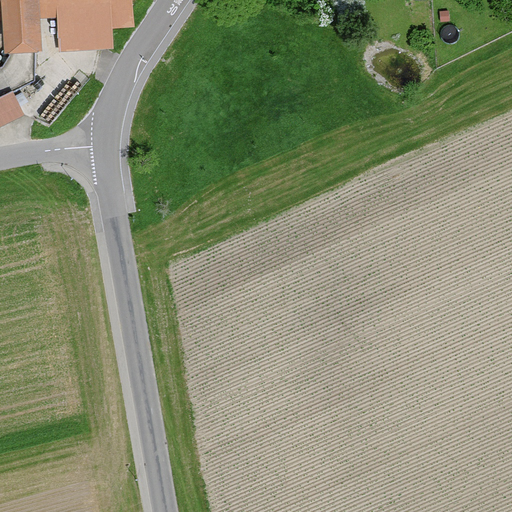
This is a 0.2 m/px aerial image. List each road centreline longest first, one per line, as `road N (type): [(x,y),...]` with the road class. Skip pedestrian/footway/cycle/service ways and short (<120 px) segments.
road 1 (tertiary): [(163,511),(103,145)]
road 2 (tertiary): [(103,145),(119,81),(169,0)]
